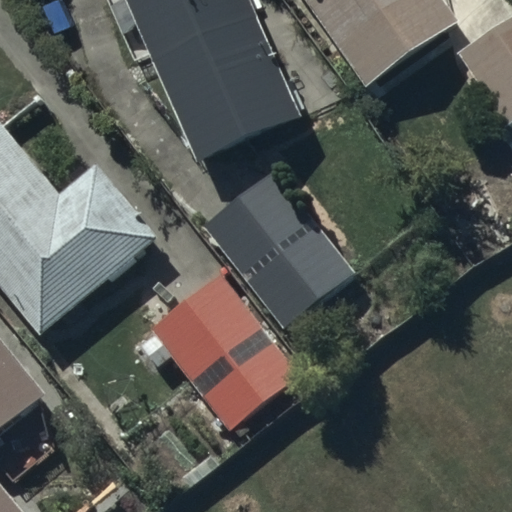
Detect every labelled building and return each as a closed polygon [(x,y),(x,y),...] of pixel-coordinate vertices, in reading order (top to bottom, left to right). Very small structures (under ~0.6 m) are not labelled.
[(254,0),(130,0),(203,171),(308,126),(254,0)] [(442,0),(306,0),(372,95),(464,31),(442,0)] [(511,30),(464,60),(511,134),(511,133),(511,30)] [(0,124),(0,287),(46,343),(162,246),(101,173),(66,203),(0,124)] [(283,176),(207,233),(286,337),(362,280),(283,176)] [(305,383),(227,281),(156,335),(161,340),(145,352),(160,372),(174,361),(233,438),(305,383)] [(0,334),(0,449),(56,404),(0,334)] [(0,511),(22,511),(0,485),(0,511)]
